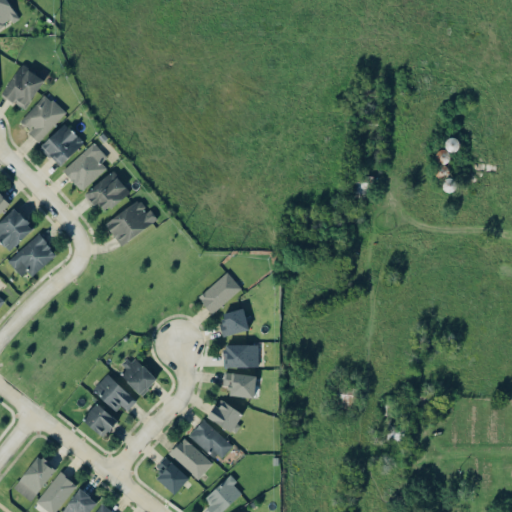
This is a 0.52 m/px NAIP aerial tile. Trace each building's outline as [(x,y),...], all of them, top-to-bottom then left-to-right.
[(0,0),(0,27),(18,17),(7,0),(0,0)] [(1,93),(24,109),(45,80),(22,64),(1,93)] [(65,112),(45,93),(19,122),(40,141),(65,112)] [(61,165),(84,143),(65,123),(42,145),(61,165)] [(100,162),(106,156),(93,142),(62,171),(82,191),(106,168),(100,162)] [(97,202),(106,212),(130,191),(112,171),(84,195),(94,205),(97,202)] [(373,176),(349,175),(348,197),(372,198),(373,176)] [(0,212),(10,202),(0,193),(0,212)] [(121,246),(157,219),(149,209),(147,210),(138,198),(105,224),(121,246)] [(0,241),(9,251),(33,229),(14,208),(0,221),(0,241)] [(25,280),(55,252),(37,233),(7,261),(25,280)] [(241,288),(226,271),(197,298),(212,314),(241,288)] [(222,335),(248,330),(245,309),(222,313),(224,321),(219,322),(222,335)] [(257,367),(258,344),(224,344),(223,366),(257,367)] [(122,375),(140,396),(157,380),(133,355),(122,365),(127,370),(122,375)] [(256,375),(224,372),(223,386),(230,387),(229,395),(254,397),(256,375)] [(127,411),(137,401),(107,373),(92,389),(115,411),(121,405),(127,411)] [(208,417),(231,432),(243,413),(220,399),(208,417)] [(82,419),(103,438),(117,421),(97,403),(82,419)] [(189,435),(219,461),(233,444),(202,419),(189,435)] [(404,440),(405,428),(387,427),(387,440),(404,440)] [(197,479),(212,464),(184,437),(169,452),(197,479)] [(56,469),(39,455),(13,487),(31,501),(56,469)] [(174,494),(189,478),(166,457),(156,467),(161,472),(156,477),(174,494)] [(36,503),(49,511),(57,511),(76,483),(57,471),(36,503)] [(221,511),(243,492),(228,476),(204,498),(210,504),(203,511),(204,511),(221,511)] [(63,511),(88,511),(96,500),(79,489),(63,511)] [(113,511),(102,503),(94,511),(113,511)]
